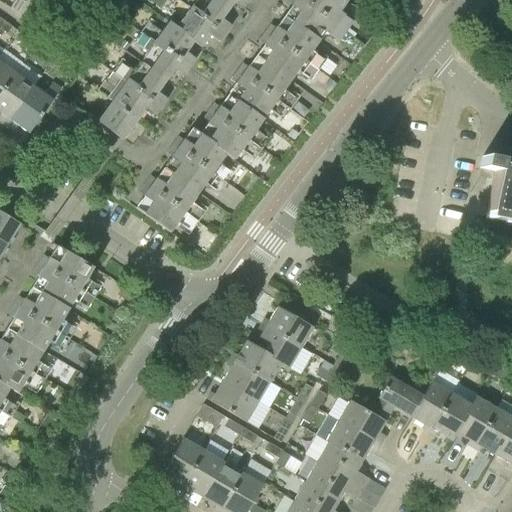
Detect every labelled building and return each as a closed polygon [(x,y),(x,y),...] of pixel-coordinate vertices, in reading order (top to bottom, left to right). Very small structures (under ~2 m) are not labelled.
[(5,0),(2,4),(18,14),(24,3),(19,0),(15,0),(16,0),(15,0),(5,0)] [(220,43),(225,36),(175,0),(166,13),(169,15),(172,12),(182,20),(176,27),(202,46),(210,36),(220,43)] [(175,0),(225,36),(231,26),(222,19),(230,8),(218,0),(175,0)] [(242,0),(248,4),(250,0),(218,0),(230,8),(235,0),(242,0)] [(336,45),(345,32),(299,0),(288,0),(287,2),(292,6),(284,16),(318,41),(324,32),(335,40),(333,43),(336,45)] [(299,0),(345,32),(354,19),(352,17),(349,20),(339,13),(347,2),(343,0),(299,0)] [(264,34),(317,71),(326,58),(323,56),(321,59),(314,55),(316,52),(312,50),(318,41),(284,16),(276,28),(271,25),(264,34)] [(7,34),(12,27),(0,18),(0,35),(3,32),(7,34)] [(201,48),(202,46),(176,27),(168,21),(160,33),(150,26),(153,22),(150,20),(141,31),(190,67),(196,60),(186,53),(193,43),(201,48)] [(184,76),(190,67),(141,31),(131,46),(134,48),(136,45),(146,52),(140,62),(166,81),(174,69),(184,76)] [(308,84),(317,71),(264,34),(259,41),(264,45),(255,57),(290,81),(297,70),(307,78),(305,82),(308,84)] [(32,52),(37,45),(22,35),(17,42),(32,52)] [(44,61),(49,54),(37,45),(32,52),(44,61)] [(236,73),(289,110),(298,97),(296,95),(293,98),(287,93),(288,91),(284,89),(290,81),(255,57),(248,67),(243,64),(236,73)] [(111,73),(160,109),(167,100),(157,93),(166,81),(140,62),(132,73),(122,65),(124,62),(121,60),(111,73)] [(0,93),(15,74),(0,63),(0,93)] [(156,116),(160,109),(111,73),(102,86),(105,88),(108,85),(119,92),(112,102),(137,121),(146,109),(156,116)] [(280,123),(289,110),(236,73),(231,80),(236,84),(227,96),(262,120),(270,109),(280,117),(277,121),(280,123)] [(0,120),(0,123),(4,127),(33,87),(15,74),(0,93),(0,113),(3,116),(0,120)] [(33,87),(4,127),(10,131),(15,125),(28,134),(60,90),(51,83),(44,94),(33,87)] [(208,112),(261,149),(270,137),(267,134),(265,138),(255,130),(262,120),(227,96),(219,107),(214,104),(208,112)] [(393,149),(381,212),(406,216),(420,144),(427,145),(435,104),(409,99),(399,150),(393,149)] [(97,122),(116,135),(123,141),(137,121),(112,102),(97,122)] [(251,163),(261,149),(208,112),(203,120),(207,124),(200,134),(215,144),(213,147),(225,155),(233,161),(241,149),(251,157),(248,161),(251,163)] [(219,164),(225,155),(213,147),(215,144),(200,134),(192,128),(183,140),(178,137),(173,145),(225,183),(234,170),(231,168),(229,171),(219,164)] [(216,197),(225,183),(173,145),(167,153),(172,157),(163,169),(197,194),(205,183),(215,191),(213,195),(216,197)] [(511,173),(495,170),(498,160),(482,157),(480,168),(494,171),(486,212),(511,217),(511,173)] [(145,184),(197,222),(206,210),(203,207),(201,211),(191,203),(197,194),(163,169),(155,179),(151,176),(145,184)] [(188,236),(197,222),(145,184),(139,192),(144,196),(135,208),(170,233),(177,223),(187,231),(185,233),(188,236)] [(0,241),(7,245),(19,225),(7,217),(0,213),(0,241)] [(38,265),(94,299),(101,289),(85,279),(92,268),(70,255),(56,247),(48,259),(43,256),(38,265)] [(88,309),(94,299),(38,265),(33,274),(38,277),(30,289),(67,311),(73,300),(88,309)] [(13,306),(70,340),(76,330),(61,321),(67,311),(30,289),(23,300),(18,297),(13,306)] [(63,351),(70,340),(13,306),(8,315),(13,318),(6,330),(42,352),(48,341),(63,351)] [(301,347),(312,328),(276,307),(265,327),(301,347)] [(289,366),(301,347),(265,327),(253,346),(289,366)] [(0,354),(44,381),(51,370),(36,361),(42,352),(6,330),(0,338),(0,354)] [(289,366),(253,346),(245,341),(233,361),(269,382),(280,364),(288,369),(289,366)] [(445,358),(459,367),(467,353),(453,344),(445,358)] [(333,366),(340,371),(348,357),(340,353),(333,366)] [(38,391),(44,381),(0,354),(0,383),(9,389),(17,394),(24,382),(38,391)] [(475,366),(487,373),(491,366),(479,359),(475,366)] [(222,382),(257,402),(269,382),(233,361),(222,382)] [(324,381),(331,386),(340,371),(333,366),(324,381)] [(503,383),(508,375),(491,366),(487,373),(503,383)] [(393,408),(410,418),(418,404),(418,403),(422,396),(390,377),(369,412),(385,421),(393,408)] [(245,423),(257,402),(222,382),(210,402),(245,423)] [(410,418),(430,429),(450,393),(431,382),(422,396),(418,403),(418,404),(410,418)] [(0,412),(10,418),(16,408),(2,400),(9,389),(0,383),(0,412)] [(297,398),(304,402),(311,389),(304,385),(297,398)] [(310,404),(317,409),(325,395),(318,391),(310,404)] [(451,442),(456,433),(465,420),(462,418),(469,404),(450,393),(430,429),(451,442)] [(456,433),(473,444),(494,408),(474,396),(469,404),(462,418),(465,420),(456,433)] [(288,413),(295,417),(304,402),(297,398),(288,413)] [(376,436),(377,435),(385,421),(369,412),(351,402),(339,422),(380,446),(384,440),(376,436)] [(301,420),(309,424),(317,409),(310,404),(301,420)] [(212,420),(216,413),(202,405),(198,412),(212,420)] [(473,444),(494,456),(511,424),(511,418),(494,408),(473,444)] [(0,426),(4,429),(10,418),(0,412),(0,426)] [(239,436),(243,429),(228,420),(224,427),(239,436)] [(376,453),(380,446),(339,422),(328,442),(361,461),(369,449),(376,453)] [(511,424),(494,456),(511,466),(511,424)] [(273,438),(280,442),(288,429),(281,425),(273,438)] [(252,443),(256,436),(243,429),(239,436),(252,443)] [(161,474),(181,485),(202,450),(182,438),(161,474)] [(355,472),(357,469),(361,461),(328,442),(316,462),(362,489),(368,480),(355,472)] [(277,459),(282,452),(268,443),(264,450),(277,459)] [(181,485),(201,497),(222,462),(202,450),(181,485)] [(201,497),(221,509),(242,474),(222,462),(201,497)] [(357,499),(362,489),(316,462),(304,482),(338,501),(344,491),(357,499)] [(261,511),(262,511),(262,510),(251,504),(262,485),(242,474),(221,509),(226,511),(261,511)] [(333,511),(332,511),(334,508),(338,501),(304,482),(293,502),(310,511),(333,511)] [(310,511),(293,502),(286,511),(310,511)]
